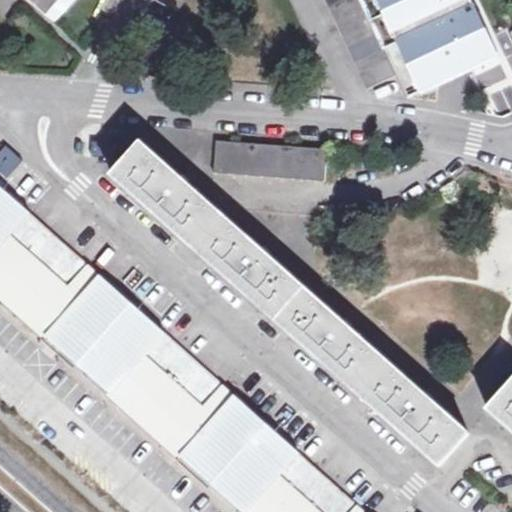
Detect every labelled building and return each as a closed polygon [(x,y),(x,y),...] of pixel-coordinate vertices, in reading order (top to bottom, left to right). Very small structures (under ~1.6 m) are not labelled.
[(42,0),(58,14),(70,0),(42,0)] [(396,75),(360,0),(327,0),(368,86),(396,75)] [(472,68),(484,94),(511,81),(472,0),(364,0),(411,97),(472,68)] [(100,151),(126,156),(129,139),(103,135),(100,151)] [(219,142),(217,174),(325,183),(328,152),(219,142)] [(115,177),(441,466),(470,435),(143,144),(115,177)] [(3,145),(0,148),(0,175),(6,180),(21,160),(3,145)] [(44,332),(89,281),(79,271),(78,271),(86,262),(0,184),(0,300),(40,336),(44,332)] [(89,281),(97,272),(86,262),(78,271),(79,271),(89,281)] [(165,333),(97,272),(44,332),(108,390),(165,333)] [(220,383),(165,333),(108,390),(105,394),(173,456),(177,451),(224,400),(213,390),(220,383)] [(224,400),(231,392),(220,383),(213,390),(224,400)] [(511,384),(490,409),(511,428),(511,384)] [(296,452),(231,392),(224,400),(177,451),(195,468),(226,496),(243,511),(296,452)] [(348,511),(347,511),(354,503),(296,452),(243,511),(241,511),(348,511)] [(215,508),(226,496),(195,468),(184,480),(215,508)] [(348,511),(363,511),(354,503),(347,511),(348,511)]
